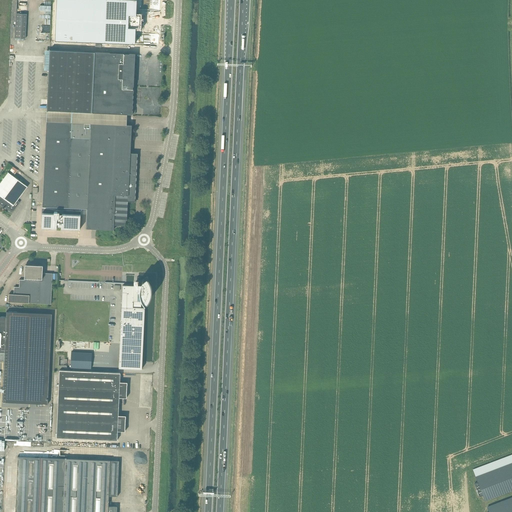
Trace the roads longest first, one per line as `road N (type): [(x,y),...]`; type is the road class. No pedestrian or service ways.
road 1 (motorway): [(231,0),(207,511)]
road 2 (motorway): [(222,511),(243,0)]
road 3 (unclassified): [(154,511),(166,275),(143,238)]
road 4 (unclassified): [(143,238),(172,116),(178,0)]
road 5 (unclassified): [(21,241),(96,250),(143,238)]
